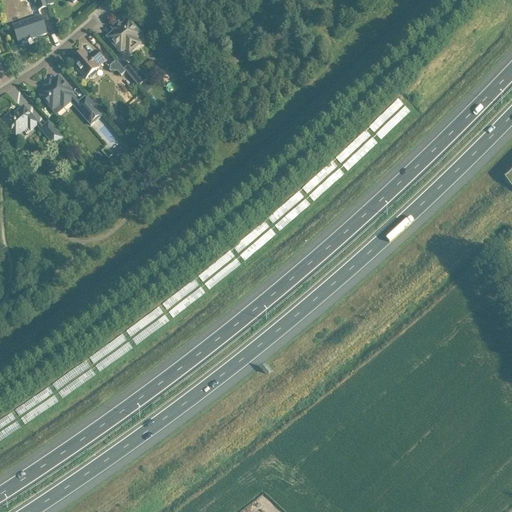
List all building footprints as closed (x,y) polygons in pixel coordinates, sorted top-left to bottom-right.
[(44,0),(34,0),(38,11),(48,8),(44,0)] [(47,34),(40,17),(27,21),(27,23),(13,28),(19,46),(28,43),(27,40),(33,38),(33,39),(47,34)] [(109,38),(121,52),(126,48),(127,49),(132,50),(136,46),(136,41),(135,40),(139,36),(128,22),(122,27),(120,26),(118,25),(116,26),(114,27),(114,29),(114,31),(115,33),(109,38)] [(71,62),(86,79),(89,76),(90,78),(92,78),(96,75),(96,73),(95,71),(98,68),(104,63),(95,52),(89,57),(84,51),(79,56),(80,57),(77,59),(76,58),(71,62)] [(117,72),(121,76),(126,72),(124,71),(116,61),(110,66),(110,72),(117,72)] [(124,71),(126,72),(137,86),(145,80),(132,65),(124,71)] [(52,110),(60,104),(63,108),(70,102),(91,126),(103,116),(86,97),(78,104),(70,95),(71,93),(58,78),(51,84),(49,82),(45,86),(47,88),(39,95),(52,110)] [(1,121),(13,135),(21,129),(26,135),(38,124),(24,107),(17,113),(18,114),(13,118),(10,115),(1,121)] [(48,124),(41,130),(54,145),(61,139),(48,124)] [(114,141),(123,136),(117,125),(107,130),(109,135),(110,134),(114,141)] [(133,144),(121,151),(126,161),(138,155),(133,144)]
